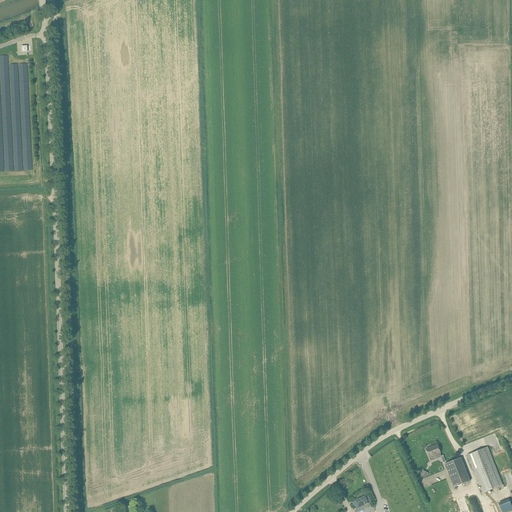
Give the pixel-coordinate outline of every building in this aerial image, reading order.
[(430,461),(441,456),(440,453),(437,445),(434,446),(434,447),(426,450),(429,457),(430,461)] [(468,455),(483,493),(502,485),(487,447),(468,455)] [(444,464),(454,488),(470,481),(461,458),(444,464)] [(475,511),(476,511),(481,510),(474,495),(469,498),(475,511)] [(365,496),(356,500),(359,508),(368,503),(365,496)] [(511,507),(509,499),(499,503),(501,511),(507,511),(511,510),(511,507)]
